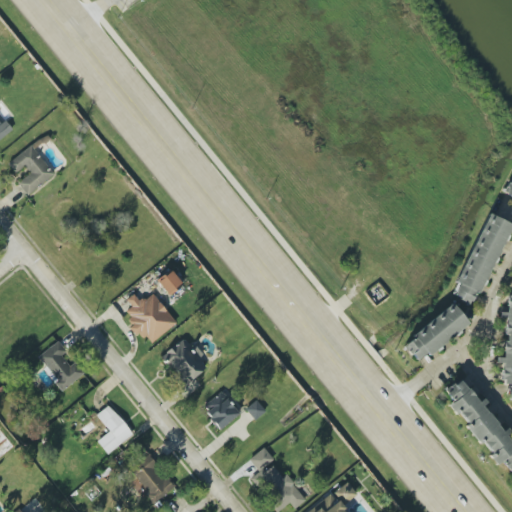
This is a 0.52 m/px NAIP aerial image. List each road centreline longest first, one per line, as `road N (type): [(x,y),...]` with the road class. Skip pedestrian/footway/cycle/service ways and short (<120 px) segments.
road 1 (primary): [(44,0),(457,511)]
road 2 (residential): [(235,511),(0,222)]
road 3 (residential): [(511,422),(454,352),(375,412)]
